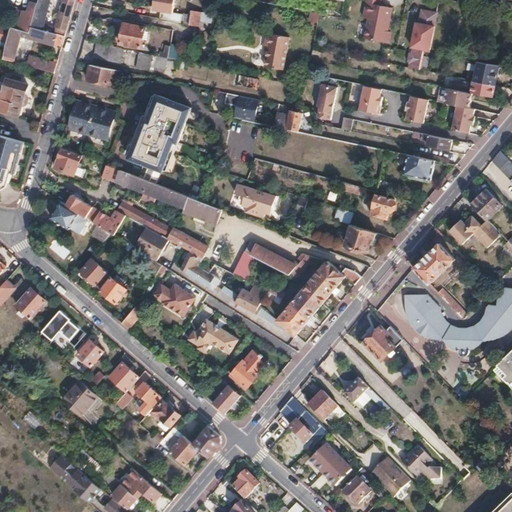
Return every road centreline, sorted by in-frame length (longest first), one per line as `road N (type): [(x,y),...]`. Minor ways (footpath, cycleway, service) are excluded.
road 1 (residential): [(511,119),(241,440)]
road 2 (residential): [(241,440),(19,246),(12,228)]
road 3 (residential): [(12,228),(28,205),(85,0)]
road 4 (unknown): [(62,80),(110,91),(184,90),(230,134),(235,162)]
